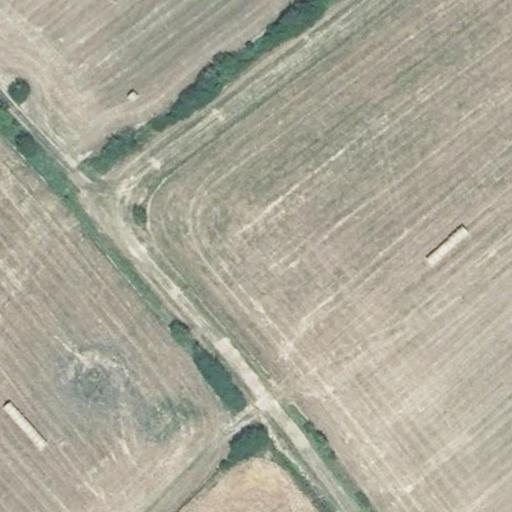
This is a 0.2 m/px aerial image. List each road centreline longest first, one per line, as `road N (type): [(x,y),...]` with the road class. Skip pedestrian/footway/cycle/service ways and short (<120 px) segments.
road 1 (track): [(0,96),(275,398),(355,511)]
road 2 (track): [(377,0),(100,203)]
